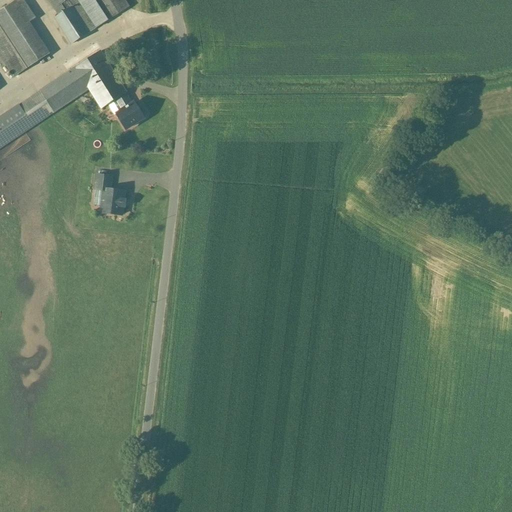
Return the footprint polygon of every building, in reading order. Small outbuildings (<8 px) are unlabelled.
[(23,0),(17,0),(15,2),(29,23),(36,19),(23,0)] [(57,8),(52,0),(48,0),(59,16),(61,14),(65,12),(61,5),(57,8)] [(95,29),(76,0),(67,0),(60,5),(61,5),(65,12),(72,7),(89,33),(95,29)] [(76,0),(95,29),(108,21),(94,0),(76,0)] [(129,7),(124,0),(94,0),(108,21),(129,7)] [(15,2),(0,11),(0,56),(14,77),(49,54),(29,23),(15,2)] [(59,16),(55,18),(72,44),(89,33),(72,7),(65,12),(61,14),(59,16)] [(100,52),(40,92),(54,113),(89,90),(114,74),(100,52)] [(114,74),(89,90),(101,109),(108,104),(116,99),(125,94),(126,93),(114,74)] [(40,92),(19,106),(33,127),(52,114),(54,113),(40,92)] [(132,104),(125,94),(116,99),(122,110),(132,104)] [(116,99),(108,104),(115,115),(117,113),(122,110),(116,99)] [(122,110),(117,113),(126,128),(144,118),(134,103),(132,104),(122,110)] [(0,148),(33,127),(19,106),(0,118),(0,148)] [(112,177),(98,176),(96,190),(104,191),(104,190),(110,191),(112,177)] [(110,191),(104,190),(104,191),(102,213),(122,215),(123,207),(125,207),(126,201),(124,201),(125,192),(110,191)]
